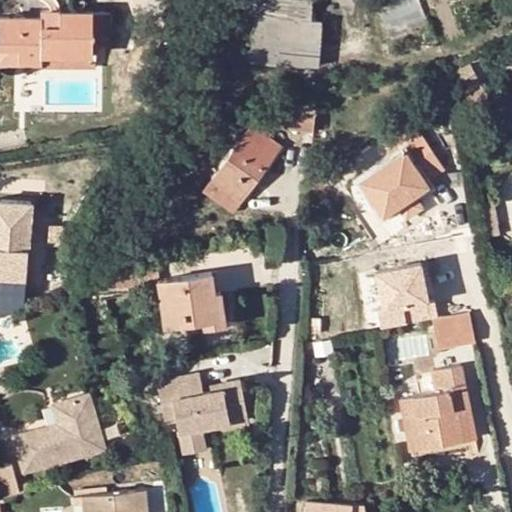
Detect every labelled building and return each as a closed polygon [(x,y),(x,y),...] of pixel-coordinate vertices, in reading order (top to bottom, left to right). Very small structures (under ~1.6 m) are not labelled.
[(312,0),(267,0),(266,16),(311,20),(312,0)] [(421,0),(379,0),(394,35),(430,20),(421,0)] [(43,23),(43,15),(1,15),(0,47),(19,48),(19,62),(43,62),(42,57),(93,55),(92,9),(61,10),(61,23),(43,23)] [(61,23),(61,10),(43,10),(43,15),(43,23),(61,23)] [(0,47),(0,62),(19,62),(19,48),(0,47)] [(42,57),(43,62),(42,68),(97,67),(96,55),(93,55),(42,57)] [(470,62),(455,71),(464,90),(480,81),(470,62)] [(441,69),(428,75),(435,92),(449,86),(441,69)] [(284,127),(316,127),(316,100),(283,100),(284,127)] [(226,117),(213,125),(221,138),(234,129),(226,117)] [(251,124),(213,177),(243,199),(281,146),(251,124)] [(406,149),(426,178),(447,164),(420,127),(400,141),(406,149)] [(406,149),(400,141),(387,150),(393,158),(406,149)] [(393,158),(360,181),(383,216),(429,184),(426,178),(406,149),(393,158)] [(248,202),(243,199),(213,177),(204,189),(240,214),(248,202)] [(32,200),(0,197),(0,276),(26,280),(32,200)] [(140,279),(139,263),(139,259),(108,261),(110,286),(141,284),(140,279)] [(382,324),(434,317),(426,259),(374,267),(382,324)] [(157,261),(139,263),(140,279),(158,277),(157,261)] [(62,270),(49,269),(49,283),(61,283),(62,270)] [(199,293),(214,291),(212,272),(159,279),(165,325),(203,320),(199,293)] [(221,291),(214,291),(199,293),(203,320),(204,327),(226,323),(221,291)] [(470,311),(433,319),(438,348),(475,340),(470,311)] [(329,339),(315,343),(316,351),(331,348),(329,339)] [(438,392),(402,398),(409,437),(429,433),(431,446),(464,439),(459,412),(470,410),(461,365),(434,370),(438,392)] [(138,371),(128,375),(131,385),(141,381),(138,371)] [(175,416),(179,432),(201,427),(248,417),(240,379),(221,383),(222,388),(212,390),(202,392),(198,372),(157,382),(164,419),(175,416)] [(58,423),(14,436),(24,472),(106,448),(90,392),(63,400),(68,419),(58,423)] [(63,400),(53,403),(58,423),(68,419),(63,400)] [(475,436),(470,410),(459,412),(464,439),(475,436)] [(201,427),(179,432),(184,454),(206,449),(201,427)] [(412,449),(431,446),(429,433),(409,437),(412,449)] [(6,494),(21,491),(15,463),(0,466),(6,494)] [(151,511),(148,489),(128,491),(130,511),(151,511)] [(130,511),(128,491),(84,496),(85,511),(130,511)]
